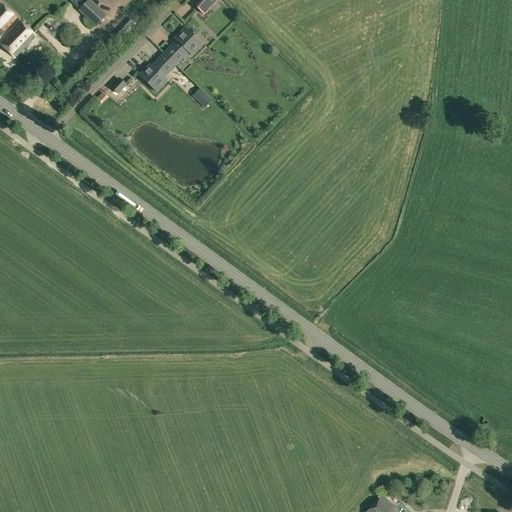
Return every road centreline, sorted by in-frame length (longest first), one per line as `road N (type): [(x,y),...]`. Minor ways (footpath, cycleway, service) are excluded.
road 1 (primary): [(511,473),(307,333),(0,104)]
road 2 (unknown): [(46,139),(145,41)]
